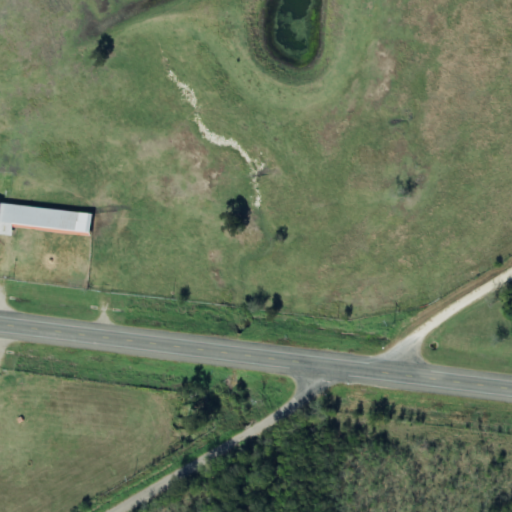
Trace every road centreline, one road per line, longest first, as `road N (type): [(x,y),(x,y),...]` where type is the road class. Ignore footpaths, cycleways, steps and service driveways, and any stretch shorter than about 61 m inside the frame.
road 1 (primary): [(511,388),(0,320)]
road 2 (residential): [(122,511),(364,368)]
road 3 (residential): [(377,372),(511,279)]
